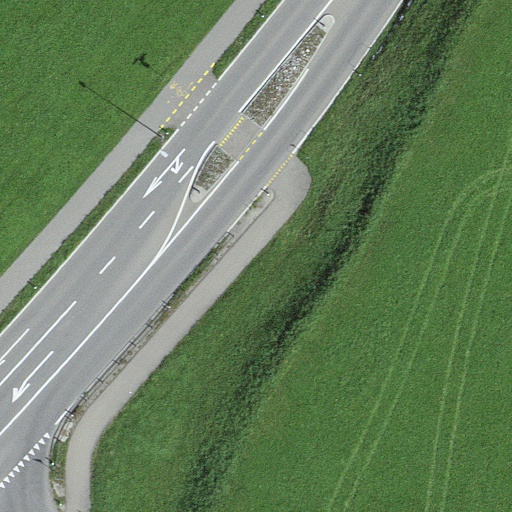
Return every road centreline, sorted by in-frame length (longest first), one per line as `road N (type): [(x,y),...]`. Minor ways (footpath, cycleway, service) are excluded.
road 1 (secondary): [(0,460),(265,159),(350,40),(363,0)]
road 2 (secondary): [(312,0),(0,361)]
